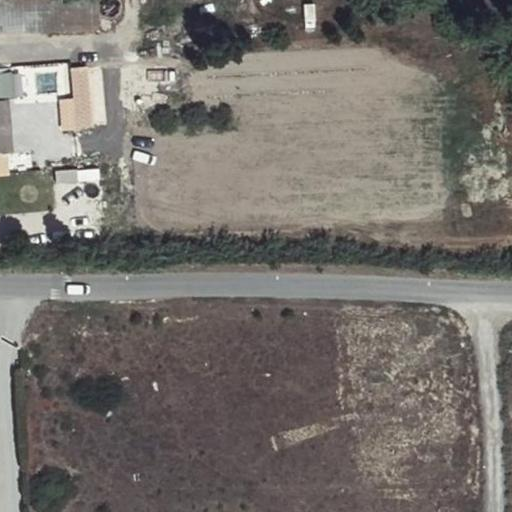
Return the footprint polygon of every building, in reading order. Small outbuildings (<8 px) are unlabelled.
[(25,31),(24,0),(0,0),(0,31),(3,32),(25,31)] [(84,30),(83,0),(24,0),(25,31),(43,31),(84,30)] [(83,0),(84,30),(96,29),(95,0),(83,0)] [(25,31),(3,32),(3,52),(43,52),(43,31),(25,31)] [(5,76),(0,76),(0,151),(12,151),(5,76)]
